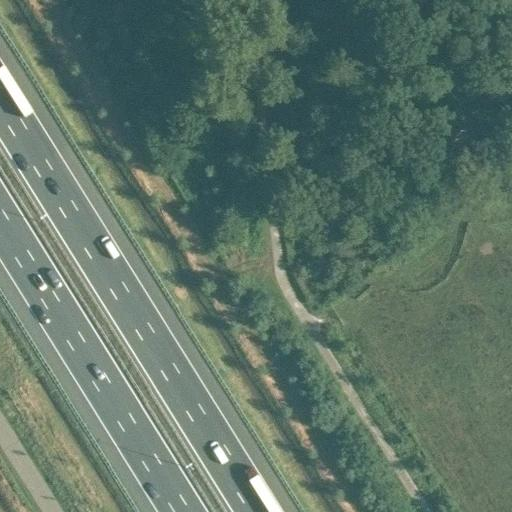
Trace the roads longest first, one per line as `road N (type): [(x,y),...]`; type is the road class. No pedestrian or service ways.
road 1 (track): [(439,511),(278,262),(247,0)]
road 2 (motorway): [(259,511),(0,97)]
road 3 (motorway): [(0,217),(183,511)]
